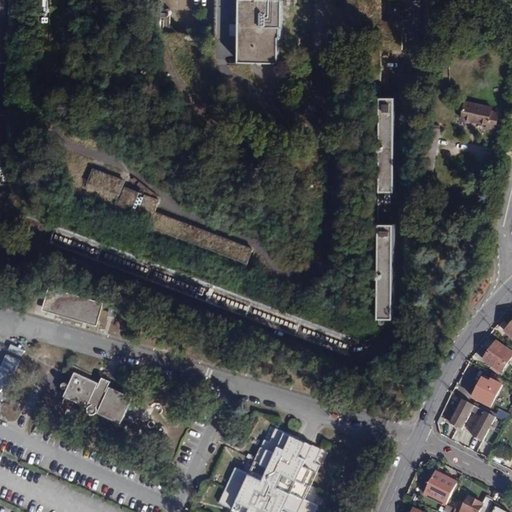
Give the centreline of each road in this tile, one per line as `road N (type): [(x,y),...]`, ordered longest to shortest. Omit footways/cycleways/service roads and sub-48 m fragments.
road 1 (residential): [(0,320),(416,437)]
road 2 (secondary): [(416,437),(470,334),(511,288)]
